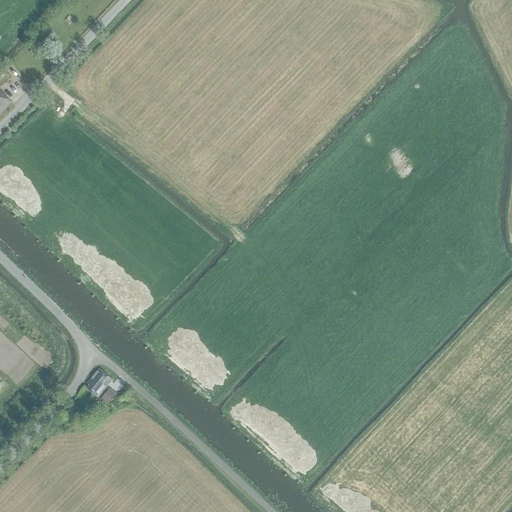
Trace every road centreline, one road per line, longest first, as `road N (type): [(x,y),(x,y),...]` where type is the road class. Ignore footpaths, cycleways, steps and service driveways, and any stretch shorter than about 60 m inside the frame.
road 1 (unclassified): [(269,511),(110,364),(84,357)]
road 2 (tertiary): [(0,128),(124,0)]
road 3 (tertiary): [(0,466),(77,383),(84,357)]
road 4 (tertiary): [(84,357),(76,332),(0,258)]
